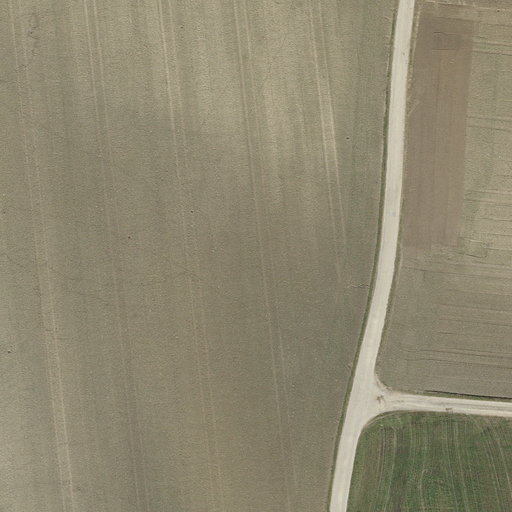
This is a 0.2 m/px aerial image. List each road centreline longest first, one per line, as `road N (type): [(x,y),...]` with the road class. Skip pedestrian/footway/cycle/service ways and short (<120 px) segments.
road 1 (residential): [(337,511),(388,249),(407,0)]
road 2 (track): [(358,398),(511,411)]
